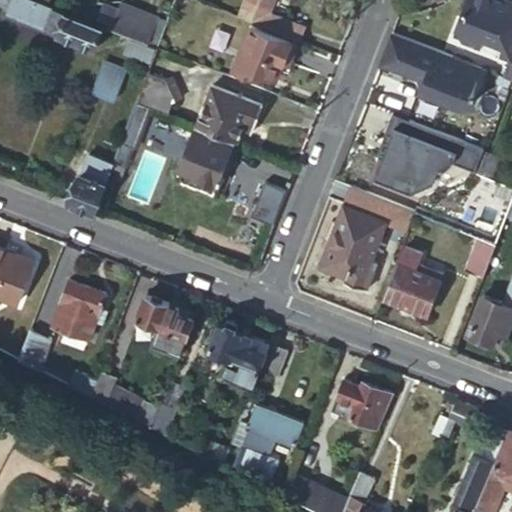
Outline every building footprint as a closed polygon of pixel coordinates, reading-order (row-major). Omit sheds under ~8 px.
[(27,0),(9,0),(8,5),(5,14),(44,29),(45,25),(47,20),(24,10),(27,0)] [(53,5),(47,3),(39,0),(27,0),(24,10),(47,20),(53,5)] [(111,20),(116,5),(103,0),(102,0),(97,14),(111,20)] [(132,36),(146,42),(157,14),(122,0),(118,0),(116,5),(111,20),(108,27),(132,36)] [(240,0),(236,12),(250,18),(256,0),(240,0)] [(256,0),(250,18),(300,38),(306,23),(268,7),(270,0),(256,0)] [(511,76),(511,4),(500,0),(465,0),(453,33),(480,43),(484,32),(507,41),(502,53),(511,56),(504,74),(511,77),(511,76)] [(101,24),(53,5),(47,20),(45,25),(94,43),(101,24)] [(146,42),(157,46),(167,17),(157,14),(146,42)] [(290,40),(250,23),(241,49),(245,51),(239,70),(256,77),(259,70),(275,77),(280,63),(283,59),(290,40)] [(470,100),(483,66),(390,30),(378,60),(416,75),(419,82),(416,92),(440,101),(441,97),(460,104),(470,100)] [(150,63),(157,46),(146,42),(132,36),(128,48),(137,52),(136,57),(150,63)] [(135,60),(136,57),(137,52),(128,48),(125,55),(129,57),(135,60)] [(125,68),(103,59),(91,89),(114,98),(125,68)] [(165,76),(148,69),(137,100),(167,112),(173,95),(165,76)] [(212,83),(196,123),(237,139),(242,127),(245,118),(254,121),(261,102),(212,83)] [(483,146),(392,112),(381,139),(387,141),(382,155),(374,175),(411,190),(433,180),(438,166),(452,161),(476,169),(483,146)] [(251,130),(254,121),(245,118),(242,127),(251,130)] [(227,171),(240,140),(237,139),(196,123),(177,171),(183,179),(214,191),(223,170),(227,171)] [(128,124),(121,142),(131,145),(138,128),(128,124)] [(387,141),(381,139),(376,152),(382,155),(387,141)] [(80,172),(70,200),(96,211),(114,161),(90,152),(83,173),(80,172)] [(280,212),(292,181),(271,173),(259,205),(280,212)] [(352,186),(321,266),(347,276),(344,282),(367,291),(374,272),(367,269),(371,260),(385,220),(407,228),(415,209),(352,186)] [(494,241),(478,234),(465,270),(481,276),(493,244),(494,241)] [(497,234),(494,241),(493,244),(507,250),(511,240),(497,234)] [(481,276),(481,278),(494,284),(500,269),(507,252),(507,250),(493,244),(481,276)] [(33,259),(0,246),(0,296),(16,303),(33,259)] [(404,250),(400,263),(413,268),(416,263),(426,267),(424,272),(440,279),(445,266),(404,250)] [(507,252),(500,269),(507,271),(511,259),(507,252)] [(378,263),(371,260),(367,269),(374,272),(378,263)] [(413,268),(400,263),(386,298),(426,314),(440,279),(424,272),(426,267),(416,263),(413,268)] [(104,292),(66,278),(48,329),(59,334),(61,329),(87,338),(104,292)] [(490,342),(493,343),(495,338),(504,342),(511,319),(511,292),(497,287),(494,296),(484,293),(469,333),(474,336),(473,340),(487,346),(490,342)] [(154,342),(180,353),(195,318),(170,309),(172,303),(149,293),(139,316),(161,325),(154,342)] [(195,318),(197,312),(172,303),(170,309),(195,318)] [(254,384),(269,348),(250,340),(252,334),(220,321),(211,344),(230,353),(227,362),(234,365),(233,370),(229,368),(225,376),(238,381),(240,377),(254,384)] [(52,336),(29,327),(17,358),(40,370),(52,336)] [(495,338),(493,343),(502,347),(504,342),(495,338)] [(289,347),(274,341),(265,364),(280,369),(289,347)] [(74,368),(66,383),(89,395),(95,379),(74,368)] [(115,375),(100,368),(95,379),(89,395),(104,402),(113,381),(115,375)] [(378,426),(394,391),(363,378),(361,383),(344,377),(332,407),(378,426)] [(113,381),(104,402),(135,419),(143,400),(144,396),(113,381)] [(143,400),(135,419),(149,426),(158,407),(143,400)] [(158,407),(149,426),(165,434),(175,407),(160,401),(158,407)] [(302,420),(257,402),(233,462),(270,477),(278,458),(268,454),(275,437),(293,444),(302,420)] [(469,410),(454,403),(447,418),(463,424),(469,410)] [(511,428),(510,427),(496,457),(493,465),(488,478),(504,485),(511,489),(511,428)] [(204,454),(222,463),(228,446),(211,439),(204,454)] [(493,465),(496,457),(481,450),(466,489),(480,494),(488,478),(493,465)] [(339,511),(365,511),(361,510),(376,478),(359,469),(347,496),(339,511)] [(286,495),(317,511),(329,488),(296,472),(286,495)] [(480,494),(476,504),(493,511),(504,485),(488,478),(480,494)] [(317,511),(319,511),(339,511),(347,496),(329,488),(317,511)] [(472,511),(476,504),(459,496),(452,511),(472,511)]
